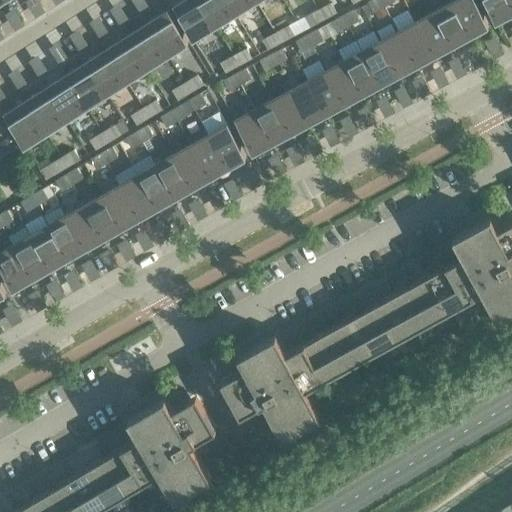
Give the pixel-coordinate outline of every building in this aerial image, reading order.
[(215,25),(199,0),(183,0),(174,6),(193,38),(215,25)] [(235,13),(227,0),(199,0),(215,25),(235,13)] [(256,0),(255,0),(227,0),(235,13),(256,0)] [(384,6),(381,0),(371,0),(368,2),(373,11),(384,6)] [(475,0),(454,0),(452,2),(470,35),(489,25),(475,0)] [(511,12),(511,5),(509,0),(485,0),(496,21),(511,12)] [(332,2),(319,9),(324,19),(337,12),(332,2)] [(470,35),(452,2),(434,11),(452,45),(470,35)] [(168,9),(147,23),(167,55),(188,42),(168,9)] [(324,19),(319,9),(306,16),(311,26),(324,19)] [(359,19),(354,10),(343,16),(348,25),(359,19)] [(452,45),(434,11),(416,21),(434,55),(452,45)] [(348,25),(343,16),(332,22),(337,31),(348,25)] [(434,55),(416,21),(398,31),(416,64),(434,55)] [(167,55),(147,23),(127,36),(147,68),(167,55)] [(290,25),(277,32),(282,42),(295,35),(290,25)] [(323,39),(318,29),(307,35),(312,45),(323,39)] [(416,64),(398,31),(380,40),(398,74),(416,64)] [(282,42),(277,32),(263,39),(269,49),(282,42)] [(312,45),(307,35),(296,41),(301,51),(312,45)] [(147,68),(127,36),(106,49),(127,81),(147,68)] [(398,74),(380,40),(362,50),(380,84),(398,74)] [(247,48),(234,55),(239,65),(252,58),(247,48)] [(127,81),(106,49),(86,62),(106,94),(127,81)] [(287,58),(282,49),(271,55),(276,64),(287,58)] [(380,84),(362,50),(344,60),(362,93),(380,84)] [(239,65),(234,55),(221,62),(226,72),(239,65)] [(276,64),(271,55),(260,61),(265,70),(276,64)] [(362,93),(344,60),(326,70),(344,103),(362,93)] [(106,94),(86,62),(66,74),(86,107),(106,94)] [(251,78),(246,68),(235,74),(240,84),(251,78)] [(344,103),(326,70),(308,79),(326,113),(344,103)] [(86,107),(66,74),(46,87),(66,119),(86,107)] [(240,84),(235,74),(224,80),(229,90),(240,84)] [(198,75),(185,83),(191,92),(204,84),(198,75)] [(326,113),(308,79),(290,89),(308,123),(326,113)] [(191,92),(185,83),(173,90),(178,100),(191,92)] [(66,119),(46,87),(25,100),(46,132),(66,119)] [(308,123),(290,89),(272,99),(290,132),(308,123)] [(204,104),(198,95),(187,102),(193,111),(204,104)] [(290,132),(272,99),(254,109),(272,142),(290,132)] [(46,132),(25,100),(4,114),(25,146),(46,132)] [(157,100),(144,108),(150,117),(162,109),(157,100)] [(186,115),(180,106),(169,112),(175,121),(186,115)] [(150,117),(144,108),(131,115),(137,125),(150,117)] [(272,142),(254,109),(235,119),(253,152),(272,142)] [(175,121),(169,112),(159,119),(164,128),(175,121)] [(246,156),(227,123),(208,134),(227,167),(246,156)] [(116,125),(103,132),(108,142),(121,134),(116,125)] [(151,136),(145,127),(135,133),(140,142),(151,136)] [(108,142),(103,132),(90,140),(96,149),(108,142)] [(140,142),(135,133),(124,140),(129,149),(140,142)] [(227,167),(208,134),(191,144),(209,177),(227,167)] [(209,177),(191,144),(173,154),(192,187),(209,177)] [(116,157),(110,148),(99,154),(105,164),(116,157)] [(74,149),(62,157),(67,166),(80,159),(74,149)] [(105,164),(99,154),(89,161),(94,170),(105,164)] [(192,187),(173,154),(155,164),(174,197),(192,187)] [(62,157),(60,158),(49,165),(54,174),(67,166),(62,157)] [(174,197),(155,164),(137,174),(156,207),(174,197)] [(80,178),(75,169),(64,176),(70,185),(80,178)] [(156,207),(137,174),(120,184),(138,217),(156,207)] [(70,185),(64,176),(53,182),(59,191),(70,185)] [(138,217),(120,184),(102,194),(120,227),(138,217)] [(48,198),(42,189),(31,195),(37,204),(48,198)] [(120,227),(102,194),(84,204),(103,238),(120,227)] [(37,204),(31,195),(21,201),(26,211),(37,204)] [(103,238),(84,204),(66,214),(85,248),(103,238)] [(13,219),(7,210),(0,214),(0,222),(2,225),(13,219)] [(85,248),(66,214),(48,225),(67,258),(85,248)] [(511,219),(498,228),(491,215),(454,235),(464,255),(447,264),(466,299),(483,289),(498,316),(511,308),(511,219)] [(67,258),(48,225),(31,235),(49,268),(67,258)] [(49,268),(31,235),(13,245),(32,278),(49,268)] [(32,278),(13,245),(0,252),(0,265),(13,288),(32,278)] [(466,299),(447,264),(429,274),(448,309),(466,299)] [(448,309),(429,274),(411,284),(430,319),(448,309)] [(430,319),(411,284),(393,294),(412,328),(430,319)] [(412,328),(393,294),(375,304),(394,338),(412,328)] [(394,338),(375,304),(357,314),(376,348),(394,338)] [(376,348),(357,314),(339,324),(358,358),(376,348)] [(358,358),(339,324),(322,334),(341,368),(358,358)] [(238,354),(243,361),(246,366),(245,366),(221,380),(240,414),(260,404),(260,403),(264,400),(269,409),(283,435),(320,414),(305,387),(323,378),(304,343),(286,353),(276,333),(238,354)] [(341,368),(322,334),(304,343),(323,378),(341,368)] [(172,408),(170,403),(165,395),(128,417),(140,436),(123,446),(143,480),(160,470),(176,497),(212,475),(192,441),(216,427),(196,394),(172,408)] [(143,480),(123,446),(105,457),(125,491),(143,480)] [(125,491),(105,457),(88,467),(108,501),(125,491)] [(108,501),(88,467),(70,478),(90,511),(108,501)] [(89,511),(90,511),(70,478),(53,488),(66,511),(89,511)] [(66,511),(53,488),(35,499),(43,511),(66,511)] [(43,511),(35,499),(17,509),(19,511),(43,511)]
